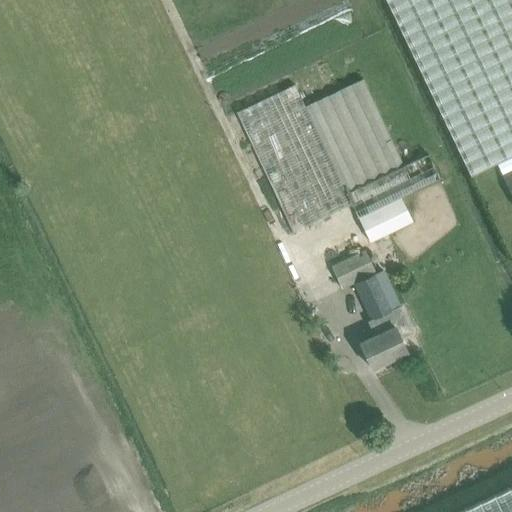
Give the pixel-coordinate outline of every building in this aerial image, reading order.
[(511,0),(384,0),(469,178),(497,165),(502,176),(511,196),(511,0)] [(428,156),(404,167),(364,80),(305,107),(296,86),(237,114),(293,234),(352,206),(358,219),(359,218),(371,243),(412,223),(400,198),(440,180),(428,156)] [(329,261),(356,245),(350,234),(322,250),(329,261)] [(354,285),(371,321),(367,322),(374,337),(359,344),(371,370),(407,353),(400,339),(412,334),(400,307),(393,311),(376,275),(376,274),(366,251),(332,267),(342,290),(354,285)] [(511,511),(511,466),(413,511),(511,511)]
